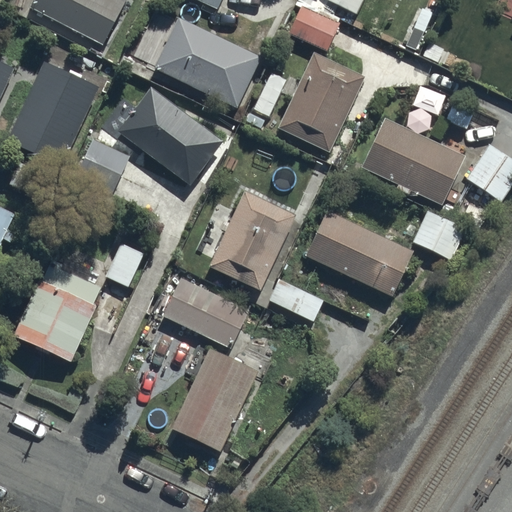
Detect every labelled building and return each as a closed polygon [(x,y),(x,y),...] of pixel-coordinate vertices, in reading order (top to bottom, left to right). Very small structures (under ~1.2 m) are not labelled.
[(127,0),(33,0),(27,14),(102,52),(127,0)] [(240,0),(191,0),(218,11),(219,7),(245,18),(251,5),(240,0)] [(318,0),(319,1),(356,18),(363,0),(318,0)] [(339,25),(300,9),(288,38),(328,54),(339,25)] [(261,62),(177,21),(152,71),(237,112),(261,62)] [(364,81),(311,57),(276,133),(329,158),(364,81)] [(0,101),(13,71),(0,65),(0,101)] [(98,92),(44,67),(6,145),(60,171),(98,92)] [(223,145),(150,91),(117,135),(190,190),(223,145)] [(464,161),(383,122),(359,171),(440,210),(464,161)] [(129,159),(91,143),(74,182),(111,199),(129,159)] [(511,163),(487,147),(464,182),(500,206),(511,188),(511,163)] [(295,219),(242,194),(206,270),(259,295),(295,219)] [(0,291),(10,273),(0,268),(0,248),(3,243),(8,245),(13,237),(7,234),(15,218),(0,210),(0,291)] [(465,231),(426,212),(412,245),(450,263),(465,231)] [(412,256),(326,215),(304,260),(390,302),(412,256)] [(119,247),(104,281),(128,291),(134,278),(139,280),(148,259),(119,247)] [(42,286),(35,283),(10,341),(67,366),(70,367),(95,310),(92,309),(100,292),(85,285),(89,276),(63,264),(60,271),(51,267),(42,286)] [(181,281),(162,319),(230,353),(249,315),(181,281)] [(323,304),(275,281),(265,302),(313,326),(323,304)] [(258,375),(208,352),(171,433),(220,456),(258,375)]
